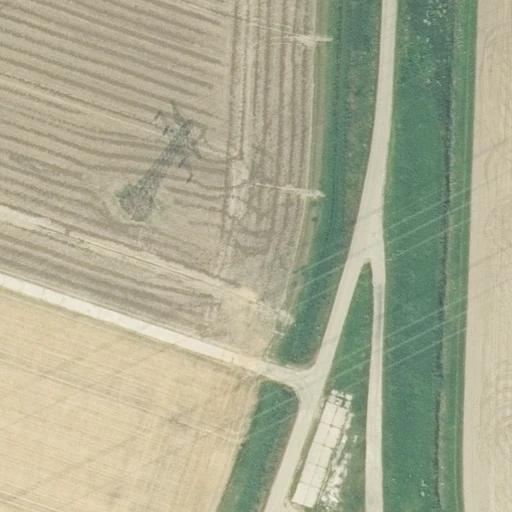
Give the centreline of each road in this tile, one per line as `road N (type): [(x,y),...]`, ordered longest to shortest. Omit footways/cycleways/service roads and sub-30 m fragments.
road 1 (unclassified): [(315,390),(0,282)]
road 2 (unclassified): [(371,511),(378,306),(372,220)]
road 3 (unclassified): [(372,220),(386,0)]
road 4 (unclassified): [(315,390),(372,220)]
road 5 (unclassified): [(272,511),(315,390)]
